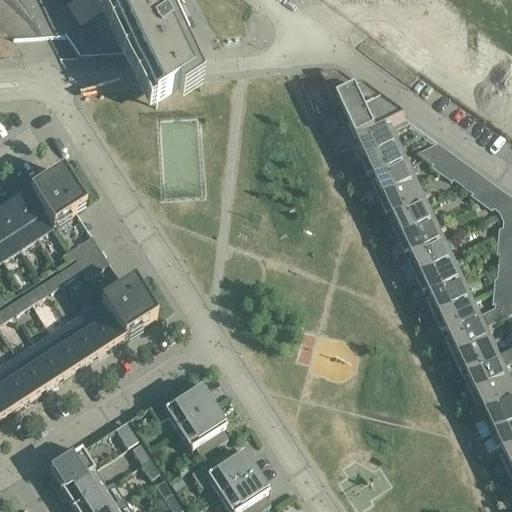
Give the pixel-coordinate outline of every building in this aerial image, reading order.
[(19,0),(60,61),(120,56),(129,74),(148,115),(154,111),(154,112),(176,98),(181,106),(202,93),(198,85),(190,69),(176,38),(187,31),(172,0),(19,0)] [(321,78),(343,125),(382,107),(343,78),(341,77),(338,76),(335,76),(321,78)] [(349,127),(359,147),(392,132),(406,125),(382,107),(343,125),(345,129),(349,127)] [(406,125),(392,132),(394,137),(410,129),(411,128),(406,125)] [(359,147),(367,165),(367,166),(400,150),(394,137),(392,132),(359,147)] [(418,158),(424,162),(444,153),(438,148),(437,149),(418,158)] [(373,178),(376,185),(409,170),(400,150),(367,166),(367,165),(363,167),(369,180),(373,178)] [(444,153),(424,162),(430,167),(450,158),(451,157),(444,153)] [(445,177),(448,183),(448,184),(451,186),(469,178),(464,168),(445,177)] [(372,187),(382,207),(419,189),(409,170),(376,185),(372,187)] [(35,194),(58,230),(85,212),(82,207),(82,206),(62,176),(35,194)] [(458,187),(463,191),(484,181),(478,177),(477,178),(458,187)] [(484,181),(463,191),(470,196),(490,187),(491,186),(484,181)] [(391,217),(395,224),(428,209),(419,189),(382,207),(387,219),(391,217)] [(20,208),(41,241),(58,230),(35,194),(17,205),(20,208)] [(2,219),(23,252),(41,241),(20,208),(17,205),(0,216),(2,219)] [(391,226),(400,246),(437,228),(428,209),(395,224),(391,226)] [(511,209),(499,216),(501,221),(511,216),(511,209)] [(0,216),(0,253),(6,263),(23,252),(2,219),(0,216)] [(511,216),(501,221),(505,228),(511,224),(511,216)] [(410,256),(413,263),(446,248),(437,228),(400,246),(406,258),(410,256)] [(86,245),(69,256),(74,263),(91,252),(86,245)] [(409,265),(418,285),(456,267),(446,248),(413,263),(409,265)] [(98,252),(79,265),(90,281),(104,272),(99,266),(105,262),(98,252)] [(511,256),(500,263),(499,271),(511,264),(511,256)] [(511,264),(499,271),(498,279),(511,272),(511,264)] [(79,265),(71,270),(77,280),(82,276),(87,283),(90,281),(79,265)] [(428,295),(432,302),(465,287),(456,267),(418,285),(424,297),(428,295)] [(71,270),(62,276),(68,286),(77,280),(71,270)] [(62,276),(54,281),(60,291),(68,286),(62,276)] [(54,281),(45,287),(51,297),(60,291),(54,281)] [(133,286),(104,305),(127,341),(157,322),(137,292),(133,286)] [(45,287),(36,292),(43,302),(51,297),(45,287)] [(427,304),(437,324),(474,307),(465,287),(432,302),(427,304)] [(36,292),(28,298),(34,308),(43,302),(36,292)] [(28,298),(19,303),(25,313),(34,308),(28,298)] [(19,303),(11,309),(17,319),(25,313),(19,303)] [(447,334),(450,341),(450,342),(511,312),(511,304),(480,320),(474,307),(437,324),(443,336),(447,334)] [(104,305),(87,316),(110,352),(127,341),(104,305)] [(11,309),(2,314),(8,324),(17,319),(11,309)] [(446,343),(455,363),(492,345),(486,332),(509,321),(511,320),(511,319),(511,312),(450,342),(450,341),(446,343)] [(2,314),(0,315),(0,329),(8,324),(2,314)] [(87,316),(70,327),(93,363),(110,352),(87,316)] [(70,327),(53,338),(76,374),(93,363),(70,327)] [(53,338),(36,349),(59,385),(76,374),(53,338)] [(465,373),(468,380),(469,381),(511,360),(511,352),(499,359),(492,345),(455,363),(461,375),(465,373)] [(36,349),(19,360),(42,396),(59,385),(36,349)] [(19,360),(1,372),(25,408),(42,396),(19,360)] [(464,382),(474,402),(511,385),(505,371),(511,367),(511,360),(469,381),(468,380),(464,382)] [(1,372),(0,372),(0,407),(7,419),(25,408),(1,372)] [(484,412),(487,419),(487,420),(511,407),(511,386),(511,385),(474,402),(480,414),(484,412)] [(168,421),(177,436),(214,412),(204,398),(200,401),(190,386),(149,413),(159,429),(160,429),(159,427),(168,421)] [(483,421),(492,441),(511,431),(511,407),(487,420),(487,419),(483,421)] [(214,412),(177,436),(191,457),(192,456),(191,455),(195,453),(200,462),(228,444),(218,430),(223,427),(214,412)] [(138,446),(126,428),(115,435),(127,453),(138,446)] [(502,452),(505,458),(506,459),(511,455),(511,431),(492,441),(498,454),(502,452)] [(159,479),(140,450),(132,455),(151,485),(159,479)] [(210,487),(220,502),(256,478),(247,464),(242,467),(233,452),(191,479),(201,495),(202,494),(201,493),(210,487)] [(49,487),(56,497),(93,473),(81,454),(80,455),(81,457),(50,476),(49,475),(48,475),(54,485),(51,487),(51,486),(49,487)] [(501,460),(511,480),(511,479),(511,455),(506,459),(505,458),(501,460)] [(67,503),(72,511),(76,511),(106,493),(93,473),(56,497),(63,507),(64,506),(64,505),(67,503)] [(256,478),(220,502),(226,511),(267,511),(270,510),(261,496),(266,493),(256,478)] [(180,511),(163,486),(155,491),(168,511),(180,511)] [(76,511),(115,511),(117,511),(106,493),(76,511)]
